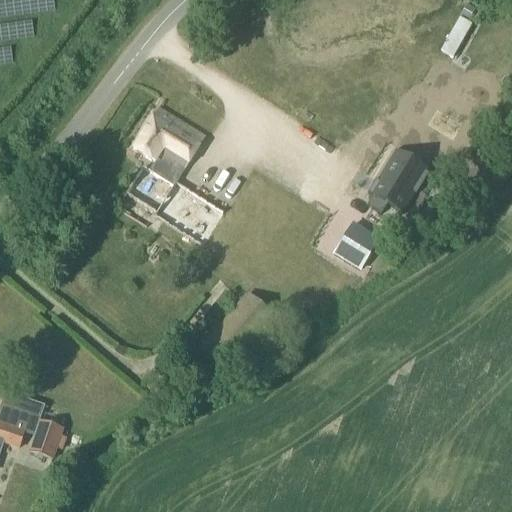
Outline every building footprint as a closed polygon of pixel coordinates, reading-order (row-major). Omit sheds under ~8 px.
[(156,167),(152,172),(174,186),(202,139),(158,112),(133,153),(156,167)] [(263,209),(291,173),(271,158),(243,194),(263,209)] [(355,204),(365,211),(369,204),(394,220),(404,204),(406,205),(407,203),(405,202),(412,192),(382,172),(388,162),(387,161),(368,191),(365,189),(364,190),(368,192),(364,199),(360,196),(355,204)] [(152,172),(143,167),(115,213),(146,231),(151,222),(202,252),(224,215),(174,186),(152,172)] [(358,273),(377,243),(352,227),(333,257),(358,273)] [(244,293),(197,352),(228,376),(275,318),(244,293)] [(24,432),(34,436),(36,436),(39,426),(38,425),(0,412),(0,449),(2,445),(17,450),(24,432)] [(36,436),(34,436),(28,455),(52,463),(62,433),(38,424),(38,425),(39,426),(36,436)]
